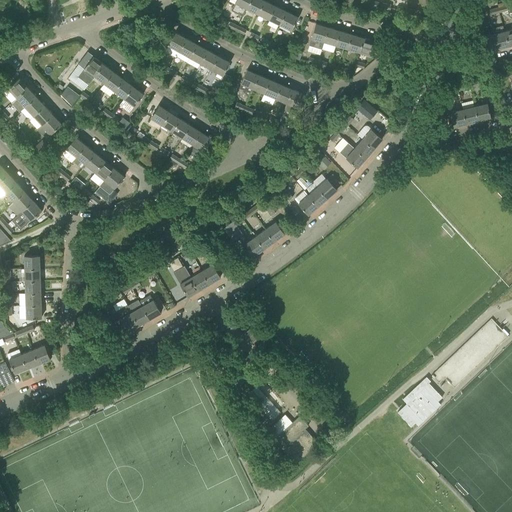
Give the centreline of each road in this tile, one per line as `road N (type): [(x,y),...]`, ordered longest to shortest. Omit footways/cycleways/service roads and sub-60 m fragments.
road 1 (residential): [(67,379),(268,265),(357,193),(406,130)]
road 2 (residential): [(244,156),(237,141),(90,38),(84,23)]
road 3 (residential): [(339,96),(225,47),(165,14),(156,0)]
road 4 (residential): [(153,196),(145,178),(21,63),(16,46)]
road 5 (residential): [(67,379),(71,228)]
